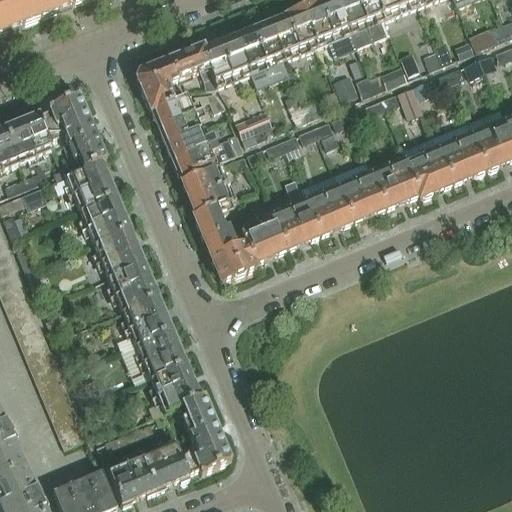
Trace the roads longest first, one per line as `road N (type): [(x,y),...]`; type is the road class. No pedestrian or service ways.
road 1 (residential): [(511,199),(206,327)]
road 2 (residential): [(85,49),(206,327)]
road 3 (residential): [(206,327),(269,485)]
road 4 (residential): [(85,49),(208,0)]
